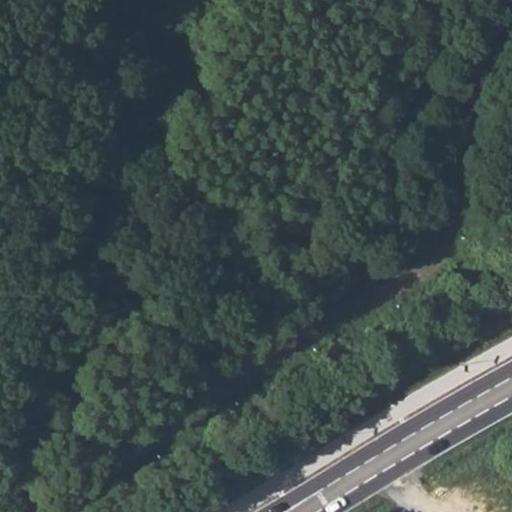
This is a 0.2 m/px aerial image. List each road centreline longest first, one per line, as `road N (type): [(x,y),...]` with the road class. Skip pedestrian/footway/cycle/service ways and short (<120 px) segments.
road 1 (secondary): [(511,369),(270,511)]
road 2 (secondary): [(320,511),(511,392)]
